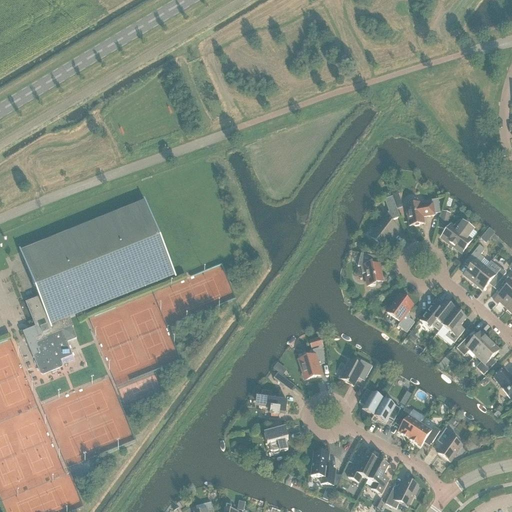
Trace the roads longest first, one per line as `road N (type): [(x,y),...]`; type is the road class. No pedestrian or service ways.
road 1 (unclassified): [(0,222),(225,135)]
road 2 (primary): [(0,110),(186,0)]
road 3 (residential): [(446,496),(417,468),(342,426)]
